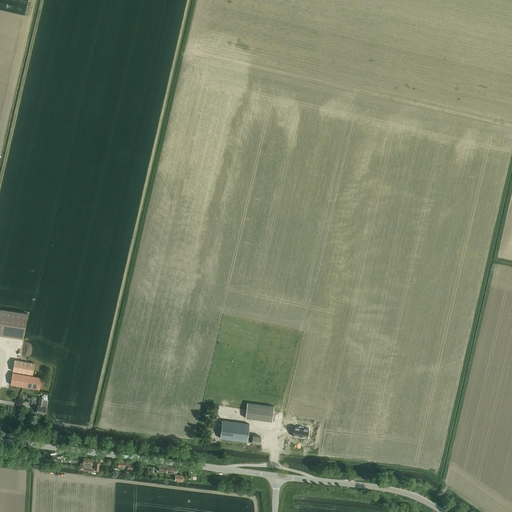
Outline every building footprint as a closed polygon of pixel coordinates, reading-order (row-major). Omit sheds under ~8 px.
[(0,309),(0,335),(23,339),(27,314),(0,309)] [(32,375),(35,363),(15,360),(12,371),(32,375)] [(42,377),(12,373),(10,385),(40,389),(42,377)] [(45,414),(47,399),(48,397),(42,396),(42,398),(40,398),(38,405),(36,413),(45,414)] [(246,410),(245,418),(272,421),(273,412),(274,406),(247,403),(246,410)] [(222,420),(219,420),(219,424),(222,424),(220,438),(247,442),(247,441),(252,442),(260,444),(261,436),(252,435),(248,435),(249,424),(222,420)] [(293,426),(292,436),(307,437),(307,438),(308,428),(303,428),(303,427),(299,426),(299,427),(294,426),(293,426)] [(83,463),(82,467),(85,468),(94,469),(98,470),(99,468),(99,463),(95,462),(95,461),(93,460),(93,459),(83,458),(83,463)] [(119,460),(118,466),(121,466),(126,467),(127,467),(127,469),(126,472),(132,473),(133,462),(129,462),(128,462),(127,462),(124,461),(119,460)]
